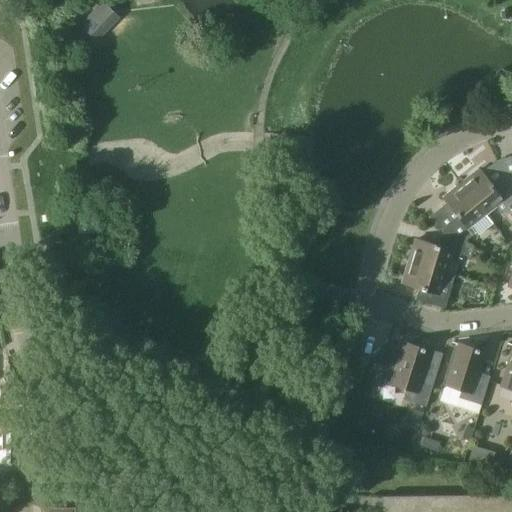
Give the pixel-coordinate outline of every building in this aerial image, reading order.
[(80,26),(97,43),(120,20),(103,3),(80,26)] [(511,157),(497,162),(506,179),(511,191),(511,157)] [(478,170),(460,185),(485,215),(495,207),(501,213),(506,213),(509,211),(507,208),(511,204),(511,191),(506,179),(493,189),(478,170)] [(428,219),(443,229),(463,243),(476,233),(479,236),(492,225),(484,216),(485,215),(460,185),(443,199),(446,204),(428,219)] [(109,228),(108,218),(86,221),(87,231),(109,228)] [(415,240),(408,262),(445,273),(449,262),(453,263),(458,259),(463,243),(443,229),(437,247),(415,240)] [(445,273),(408,262),(401,284),(417,289),(414,300),(444,310),(454,276),(445,273)] [(402,401),(425,408),(433,383),(421,380),(430,352),(403,344),(400,355),(384,350),(379,365),(386,367),(388,368),(384,382),(406,389),(402,401)] [(484,353),(458,345),(444,388),(461,393),(459,399),(480,406),(488,381),(477,378),(484,353)] [(511,348),(500,387),(511,390),(511,400),(510,405),(511,405),(511,348)] [(0,466),(11,466),(11,422),(0,421),(0,466)] [(511,511),(511,496),(461,497),(381,498),(381,511),(511,511)]
